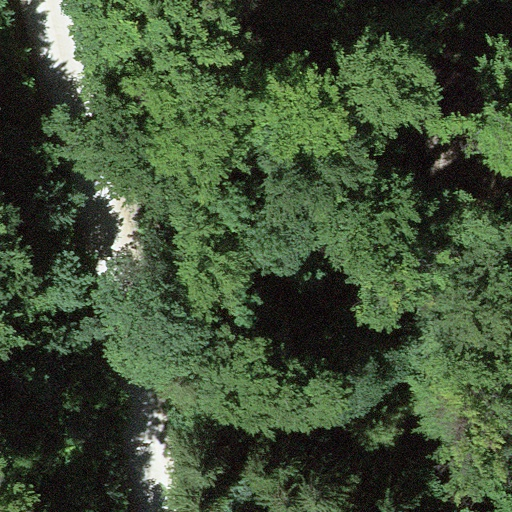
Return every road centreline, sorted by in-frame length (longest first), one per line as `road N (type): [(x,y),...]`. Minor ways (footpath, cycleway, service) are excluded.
road 1 (track): [(156,511),(55,0)]
road 2 (track): [(431,511),(458,88)]
road 3 (track): [(511,152),(458,88),(419,0)]
